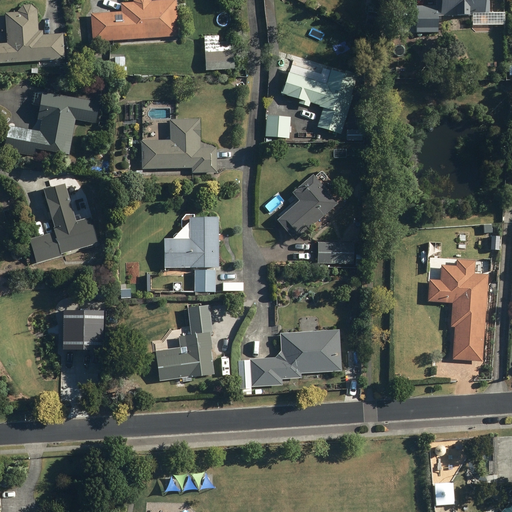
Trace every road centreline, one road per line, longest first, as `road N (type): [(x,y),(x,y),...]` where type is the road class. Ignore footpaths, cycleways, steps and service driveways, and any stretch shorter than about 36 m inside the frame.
road 1 (residential): [(0,434),(511,403)]
road 2 (unknown): [(252,0),(259,90),(249,193),(266,327)]
